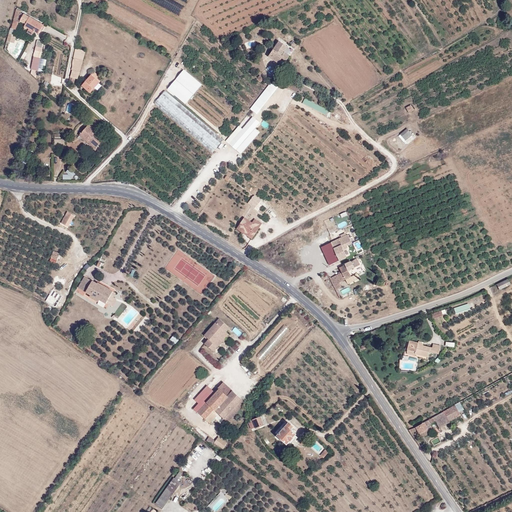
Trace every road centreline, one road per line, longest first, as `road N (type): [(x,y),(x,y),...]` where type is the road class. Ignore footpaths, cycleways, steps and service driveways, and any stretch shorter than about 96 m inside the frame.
road 1 (tertiary): [(0,183),(131,192),(296,294)]
road 2 (track): [(237,254),(386,176),(394,162),(340,102),(288,76)]
road 3 (track): [(82,189),(126,138),(65,84),(80,0)]
road 4 (residential): [(335,332),(456,296),(511,270)]
road 5 (tertiary): [(373,386),(459,511)]
